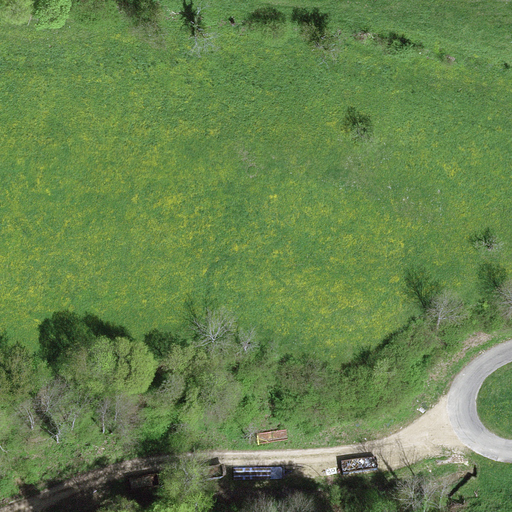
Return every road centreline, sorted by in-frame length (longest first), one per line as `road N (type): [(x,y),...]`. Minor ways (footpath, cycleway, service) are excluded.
road 1 (track): [(7,511),(119,468),(366,453),(397,446),(452,415)]
road 2 (residential): [(511,446),(474,436),(450,402),(468,373),(511,352)]
